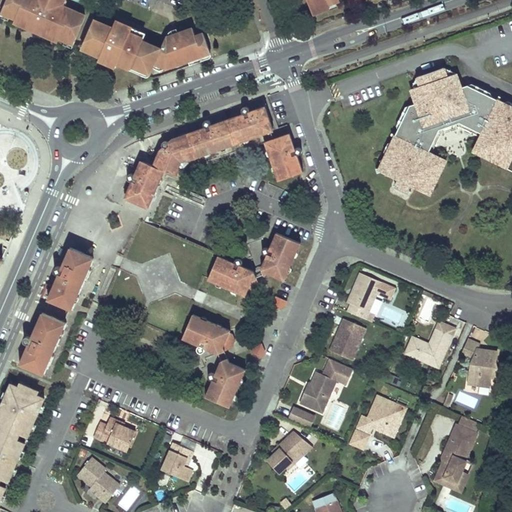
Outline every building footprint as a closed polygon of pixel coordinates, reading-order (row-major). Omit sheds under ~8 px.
[(5,0),(2,9),(3,11),(4,12),(6,14),(16,18),(34,26),(32,28),(46,35),(48,32),(70,42),(72,42),(73,42),(73,41),(74,40),(85,16),(85,15),(84,15),(84,14),(83,13),(72,7),(63,7),(66,0),(5,0)] [(311,0),(316,13),(326,9),(325,7),(339,1),(338,0),(311,0)] [(32,28),(34,26),(16,18),(14,21),(32,28)] [(134,33),(122,28),(121,31),(117,30),(121,21),(116,19),(113,26),(97,20),(97,19),(96,19),(95,19),(94,19),(94,20),(93,20),(93,21),(83,44),(95,49),(102,52),(99,60),(116,67),(118,63),(132,69),(134,66),(144,71),(152,75),(157,64),(167,69),(188,62),(201,57),(202,57),(212,53),(204,33),(197,36),(195,28),(181,33),(182,36),(175,39),(174,36),(168,38),(163,48),(145,41),(146,38),(134,33)] [(136,28),(121,21),(117,30),(121,31),(122,28),(134,33),(136,28)] [(201,57),(188,62),(190,67),(203,63),(201,57)] [(418,76),(411,91),(416,104),(410,106),(409,107),(410,112),(406,113),(405,116),(407,121),(402,121),(401,124),(403,129),(398,130),(397,132),(399,137),(394,138),(393,141),(394,146),(390,147),(389,149),(390,154),(386,155),(385,158),(386,163),(382,164),(380,168),(381,172),(398,180),(412,187),(430,195),(447,161),(432,153),(442,132),(445,131),(444,129),(455,125),(456,127),(459,126),(480,136),(474,151),(508,167),(507,169),(511,170),(511,105),(509,105),(505,106),(504,102),(501,101),(496,102),(495,98),(492,96),(488,98),(486,94),(483,92),(479,93),(477,89),(475,88),(471,90),(469,86),(467,85),(462,87),(457,73),(444,67),(436,70),(437,73),(426,76),(426,73),(418,76)] [(228,147),(260,136),(262,137),(265,136),(266,133),(274,131),(265,106),(250,111),(250,110),(250,109),(249,107),(247,106),(245,106),(243,107),(242,108),(242,109),(242,111),(242,112),(243,113),(211,125),(211,123),(210,121),(209,121),(209,120),(207,120),(206,121),(205,121),(204,123),(204,124),(204,126),(205,127),(173,138),(169,142),(168,141),(167,141),(166,141),(164,142),(163,143),(163,144),(163,145),(164,147),(160,150),(153,166),(141,161),(135,176),(134,175),(133,174),(132,173),(131,173),(129,174),(128,175),(127,176),(127,177),(127,178),(128,180),(129,181),(130,182),(131,182),(132,182),(125,198),(149,208),(160,185),(162,184),(164,180),(162,178),(165,171),(177,176),(180,168),(191,159),(221,149),(224,150),(228,149),(228,147)] [(303,172),(298,155),(299,155),(301,155),(303,153),(303,152),(303,150),(302,148),(301,148),(300,147),(298,147),(296,148),(295,149),(290,134),(265,142),(274,167),(273,168),(273,171),(276,172),(279,181),(303,172)] [(412,187),(398,180),(396,185),(396,189),(405,193),(409,192),(412,187)] [(143,223),(132,255),(156,262),(166,230),(143,223)] [(277,233),(269,249),(268,248),(266,248),(264,248),(263,249),(263,250),(262,251),(262,252),(263,253),(264,255),(266,256),(267,256),(262,267),(265,275),(268,274),(285,281),(288,273),(291,273),(292,269),(291,267),(301,243),(277,233)] [(95,258),(71,248),(62,268),(61,267),(60,267),(58,266),(57,267),(56,267),(55,269),(55,271),(56,273),(57,274),(58,274),(59,274),(51,293),(48,300),(72,311),(85,279),(88,279),(92,270),(91,268),(95,258)] [(202,253),(195,267),(184,262),(176,277),(197,288),(212,259),(202,253)] [(235,263),(235,264),(218,256),(208,281),(216,284),(216,286),(220,288),(222,286),(246,297),(247,294),(250,296),(256,293),(259,285),(254,271),(241,266),(243,264),(243,263),(243,262),(243,261),(242,260),(241,259),(240,259),(238,259),(237,259),(236,260),(235,261),(235,263)] [(377,289),(380,282),(360,274),(347,303),(351,305),(348,312),(367,321),(371,313),(369,312),(375,298),(379,290),(377,289)] [(287,301),(277,297),(275,302),(278,309),(285,306),(287,301)] [(371,314),(378,299),(375,298),(369,312),(371,313),(371,314)] [(20,365),(44,375),(48,365),(51,365),(55,356),(53,354),(67,323),(43,312),(40,319),(33,334),(32,338),(31,338),(30,337),(29,337),(27,337),(25,338),(25,340),(25,341),(25,343),(27,344),(28,344),(29,344),(25,354),(20,365)] [(223,352),(230,333),(231,331),(208,322),(208,319),(203,317),(201,318),(193,315),(183,339),(199,346),(198,347),(198,348),(198,350),(198,352),(200,353),(201,353),(202,353),(203,353),(205,352),(205,351),(206,349),(218,355),(223,352)] [(364,327),(342,317),(339,324),(342,325),(336,338),(333,337),(328,349),(349,358),(364,327)] [(411,337),(404,354),(438,368),(453,333),(455,329),(439,321),(429,344),(427,348),(422,346),(424,342),(411,337)] [(342,325),(339,324),(333,337),(336,338),(342,325)] [(230,333),(223,352),(232,349),(235,341),(233,335),(230,333)] [(479,345),(466,340),(459,357),(470,361),(474,362),(473,369),(469,368),(468,381),(478,383),(478,386),(488,388),(490,377),(496,377),(496,367),(494,366),(496,353),(477,349),(479,345)] [(256,348),(253,354),(263,358),(265,352),(263,345),(256,348)] [(220,362),(215,375),(214,374),(214,373),(213,373),(212,373),(211,373),(209,374),(209,375),(208,376),(208,377),(208,378),(209,379),(211,380),(211,381),(213,380),(205,397),(230,408),(241,384),(243,383),(245,379),(243,377),(247,370),(230,363),(229,359),(220,362)] [(300,403),(323,413),(337,381),(346,385),(353,369),(335,361),(330,359),(323,375),(317,372),(312,384),(309,389),(306,388),(300,403)] [(390,374),(387,382),(396,385),(399,377),(390,374)] [(19,387),(12,384),(3,402),(0,410),(0,425),(2,426),(0,429),(0,500),(5,488),(0,485),(0,477),(8,481),(25,442),(16,439),(19,433),(28,437),(44,398),(36,394),(37,391),(21,383),(19,387)] [(380,425),(381,429),(383,432),(388,429),(396,433),(401,421),(397,420),(402,411),(394,408),(396,403),(377,395),(368,417),(362,415),(357,428),(370,434),(373,428),(375,423),(380,425)] [(446,409),(451,398),(447,396),(442,407),(446,409)] [(401,421),(407,408),(396,403),(394,408),(402,411),(397,420),(401,421)] [(293,407),(288,419),(309,428),(314,416),(293,407)] [(100,422),(94,436),(127,451),(136,432),(124,426),(116,423),(118,420),(110,416),(106,425),(100,422)] [(481,424),(462,416),(458,425),(477,433),(481,424)] [(380,425),(375,423),(373,428),(383,432),(381,429),(380,425)] [(458,425),(456,424),(444,452),(448,454),(445,462),(443,462),(434,481),(443,485),(445,479),(459,485),(465,472),(463,471),(467,461),(465,460),(477,433),(458,425)] [(388,429),(383,432),(394,437),(396,433),(388,429)] [(369,437),(355,430),(349,444),(363,450),(369,437)] [(286,437),(278,445),(280,448),(273,454),(267,461),(280,474),(286,468),(295,460),(297,462),(313,447),(293,431),(287,438),(286,437)] [(194,452),(173,443),(161,470),(188,482),(193,470),(187,467),(183,466),(187,458),(190,460),(194,452)] [(280,448),(278,445),(271,452),(273,454),(280,448)] [(104,472),(105,470),(91,459),(77,476),(91,488),(88,491),(103,504),(119,485),(104,472)] [(288,471),(297,462),(295,460),(286,468),(288,471)] [(469,474),(465,472),(459,485),(445,479),(443,485),(461,493),(469,474)] [(341,511),(336,500),(321,506),(323,511),(341,511)]
